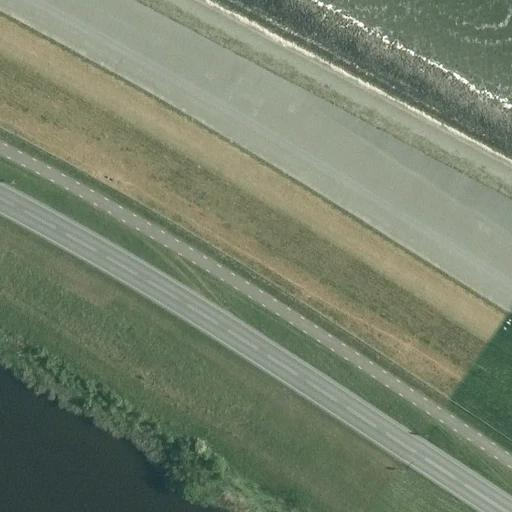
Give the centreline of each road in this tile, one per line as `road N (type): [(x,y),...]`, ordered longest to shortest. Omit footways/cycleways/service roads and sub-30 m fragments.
road 1 (unclassified): [(0,151),(261,299),(511,467)]
road 2 (trunk): [(504,511),(156,284),(0,199)]
